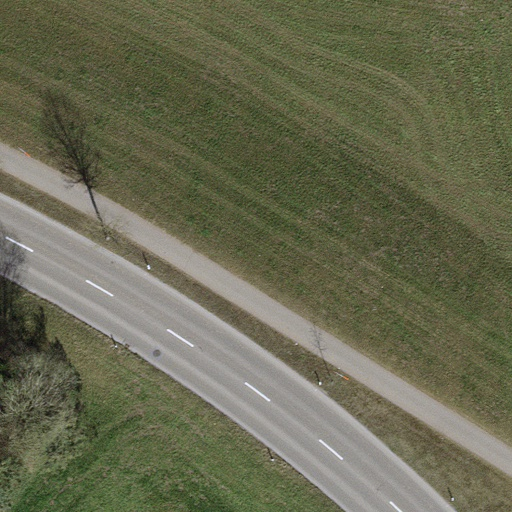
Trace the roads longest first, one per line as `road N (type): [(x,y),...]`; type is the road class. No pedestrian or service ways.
road 1 (track): [(0,155),(123,221),(511,463)]
road 2 (tertiary): [(401,511),(300,423),(194,347),(0,235)]
